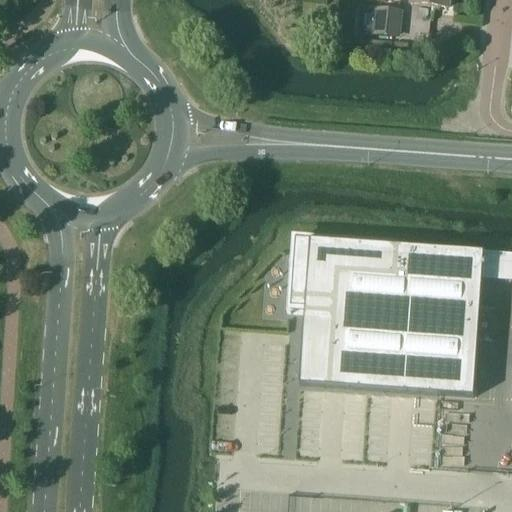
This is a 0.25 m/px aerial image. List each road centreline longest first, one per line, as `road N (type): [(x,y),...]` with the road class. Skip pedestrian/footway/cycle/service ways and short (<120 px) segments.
road 1 (secondary): [(54,208),(60,270),(42,511)]
road 2 (secondary): [(78,511),(105,212)]
road 3 (tertiary): [(294,145),(483,159)]
road 4 (tertiary): [(165,163),(294,145)]
road 5 (tertiary): [(294,145),(169,111)]
